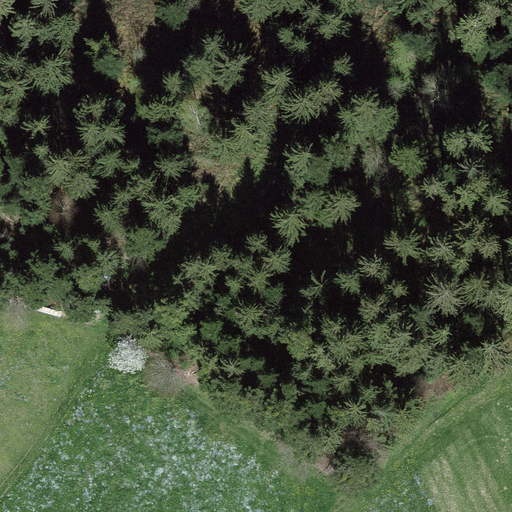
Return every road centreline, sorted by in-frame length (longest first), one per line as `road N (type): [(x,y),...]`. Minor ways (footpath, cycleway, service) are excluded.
road 1 (track): [(498,0),(309,129),(185,238),(0,492)]
road 2 (track): [(511,214),(296,241),(185,238)]
